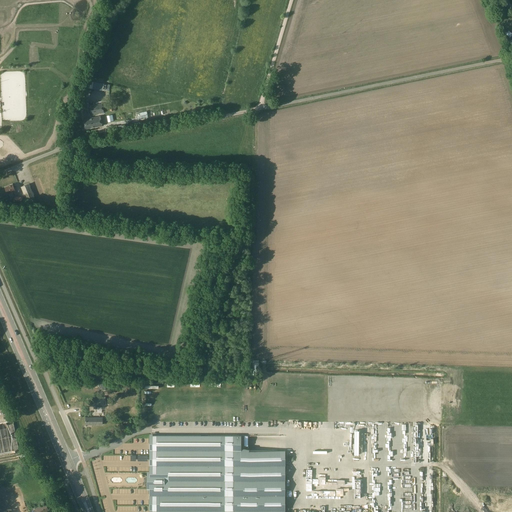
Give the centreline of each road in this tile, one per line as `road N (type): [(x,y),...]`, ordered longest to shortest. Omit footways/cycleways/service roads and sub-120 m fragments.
road 1 (unclassified): [(0,173),(60,148),(258,109)]
road 2 (unclassified): [(258,109),(511,57)]
road 3 (primary): [(89,511),(0,295)]
road 4 (primary): [(0,313),(87,511)]
road 5 (track): [(258,109),(255,242)]
